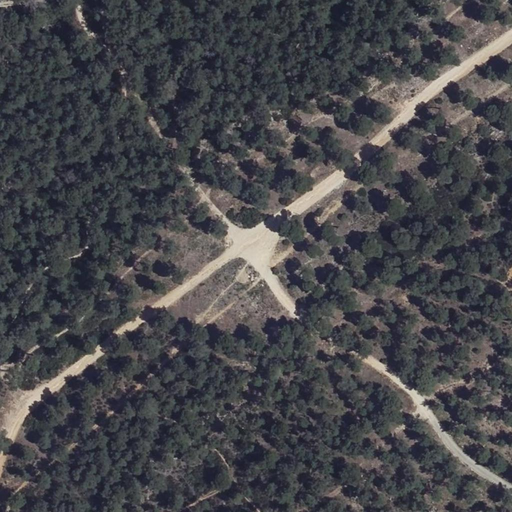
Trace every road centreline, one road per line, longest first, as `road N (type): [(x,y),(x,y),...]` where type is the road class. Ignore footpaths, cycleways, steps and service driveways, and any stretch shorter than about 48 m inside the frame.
road 1 (track): [(0,480),(27,407),(228,253),(247,252)]
road 2 (track): [(247,252),(511,38)]
road 3 (track): [(247,252),(284,297),(397,374),(424,404)]
road 4 (track): [(424,404),(479,472),(511,490)]
